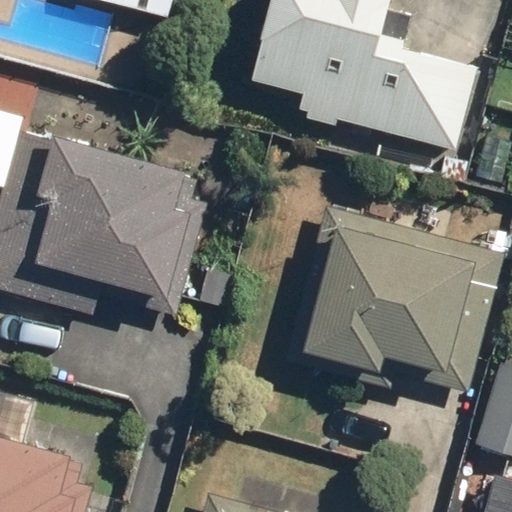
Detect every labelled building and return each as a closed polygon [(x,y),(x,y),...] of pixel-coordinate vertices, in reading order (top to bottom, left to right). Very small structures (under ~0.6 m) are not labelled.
[(174,0),(107,0),(170,17),(174,0)] [(380,39),(389,0),(273,0),(265,31),(252,80),(302,92),(298,105),(459,147),(480,65),(380,39)] [(188,170),(20,125),(0,200),(0,288),(93,313),(98,295),(177,316),(206,209),(180,202),(188,170)] [(508,252),(324,203),(282,360),(397,391),(401,378),(469,397),(508,252)] [(511,360),(506,358),(476,444),(511,456),(511,360)] [(75,454),(0,434),(0,511),(87,511),(93,493),(67,486),(75,454)] [(511,511),(511,479),(499,475),(488,511),(511,511)] [(288,511),(209,491),(202,511),(288,511)]
